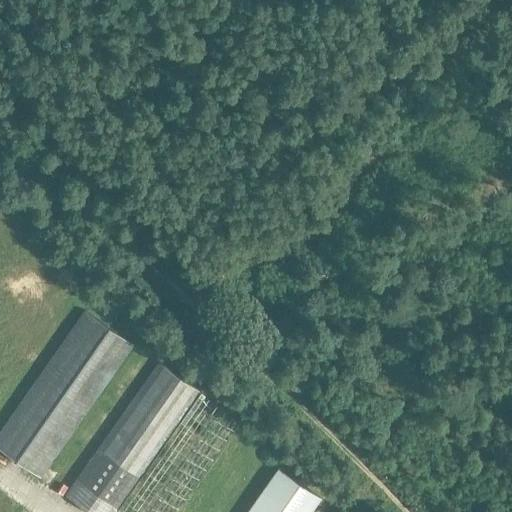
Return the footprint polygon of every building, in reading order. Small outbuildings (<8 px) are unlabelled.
[(84,309),(0,430),(0,447),(42,477),(134,343),(84,309)] [(160,361),(76,480),(66,495),(90,511),(115,511),(201,389),(160,361)] [(219,439),(229,427),(204,409),(195,421),(219,439)] [(183,469),(162,469),(162,493),(162,494),(162,510),(175,510),(175,489),(183,489),(183,469)] [(278,469),(247,511),(310,511),(320,499),(278,469)]
